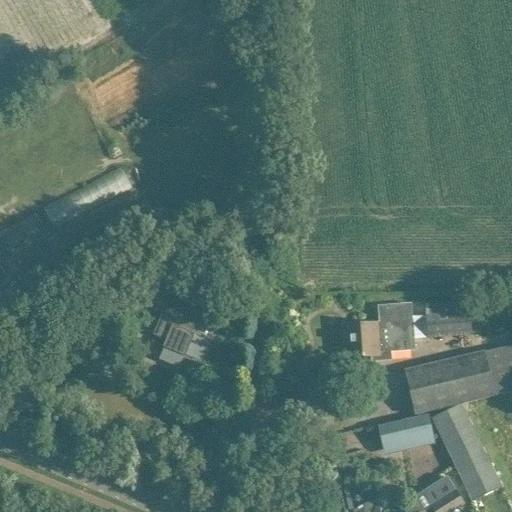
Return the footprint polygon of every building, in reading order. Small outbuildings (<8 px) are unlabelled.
[(136,170),(44,206),(51,226),(144,190),(136,170)] [(39,234),(31,219),(0,234),(0,246),(3,253),(39,234)] [(469,302),(425,305),(426,316),(427,339),(471,336),(469,302)] [(371,325),(351,327),(353,359),(371,357),(372,361),(392,360),(391,351),(414,349),(414,344),(412,317),(411,305),(377,307),(379,324),(371,325)] [(163,313),(153,336),(166,341),(163,348),(185,357),(194,335),(191,334),(194,326),(163,313)] [(425,368),(405,372),(415,416),(435,411),(461,405),(462,405),(495,397),(511,393),(511,347),(485,353),(425,368)] [(461,405),(432,419),(473,502),(502,488),(462,405),(461,405)] [(428,416),(378,427),(385,457),(435,446),(428,416)] [(422,494),(431,508),(424,511),(450,511),(464,503),(448,478),(422,494)]
